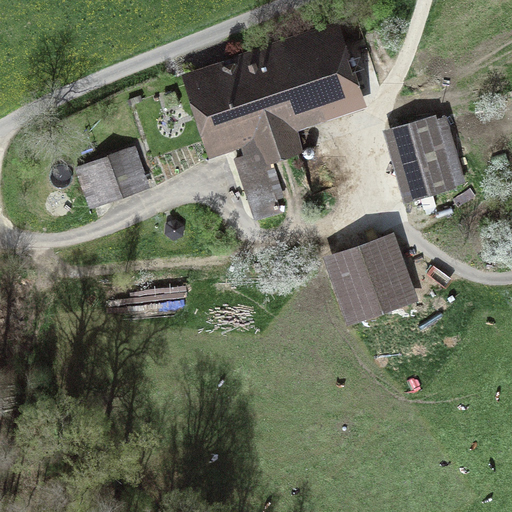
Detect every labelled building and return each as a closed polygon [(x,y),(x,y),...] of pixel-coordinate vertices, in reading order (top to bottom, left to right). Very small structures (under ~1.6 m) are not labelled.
[(357,93),(334,23),(254,50),(258,63),(198,84),(217,140),(251,129),(259,151),(236,159),(256,219),(280,211),(263,162),(298,150),(286,117),(357,93)] [(395,128),(415,197),(452,187),(432,117),(395,128)] [(134,148),(79,168),(91,200),(145,181),(134,148)] [(166,233),(173,239),(182,235),(183,225),(175,220),(167,224),(166,233)] [(405,301),(382,237),(336,254),(359,318),(405,301)]
